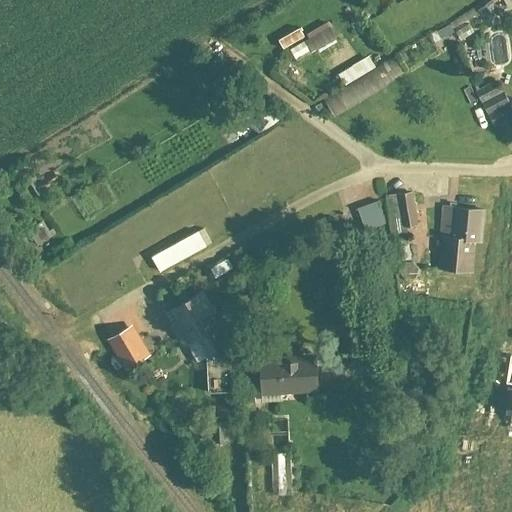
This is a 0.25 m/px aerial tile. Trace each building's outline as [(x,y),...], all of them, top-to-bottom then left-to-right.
[(336,25),(293,45),(300,58),(342,37),(336,25)] [(342,71),(348,83),(380,69),(375,57),(342,71)] [(400,62),(332,99),(340,113),(408,76),(400,62)] [(485,72),(461,84),(479,118),(502,105),(485,72)] [(400,188),(386,190),(390,225),(405,224),(400,188)] [(482,204),(438,201),(434,266),(477,268),(482,204)] [(147,255),(154,268),(206,241),(199,227),(147,255)] [(197,286),(168,304),(175,316),(168,320),(181,341),(198,331),(210,350),(229,339),(197,286)] [(124,323),(110,331),(128,365),(143,357),(124,323)] [(327,351),(266,356),(269,397),(330,393),(327,351)] [(231,352),(208,352),(209,388),(232,388),(231,352)] [(216,418),(199,418),(199,439),(216,439),(216,418)]
